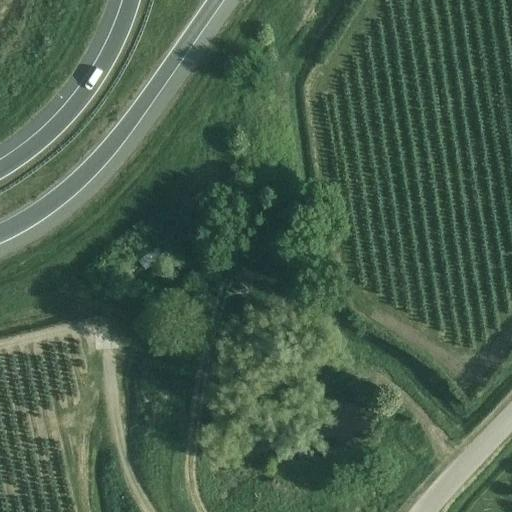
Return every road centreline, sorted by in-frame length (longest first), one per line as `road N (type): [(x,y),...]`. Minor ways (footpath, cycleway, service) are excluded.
road 1 (track): [(175,207),(192,183),(219,173),(234,221),(232,270),(205,352),(193,443),(201,511)]
road 2 (motorway): [(0,235),(98,162),(223,0)]
road 3 (track): [(0,345),(101,324),(122,443),(151,511)]
road 4 (motorway): [(137,0),(99,81),(54,128),(0,166)]
road 5 (unclassified): [(425,511),(511,417)]
